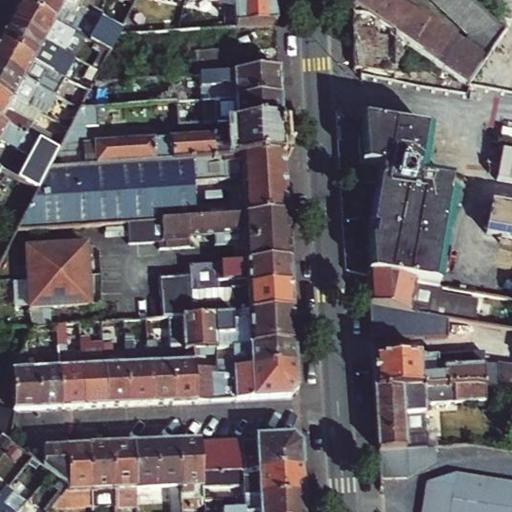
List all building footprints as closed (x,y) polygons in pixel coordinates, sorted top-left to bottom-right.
[(21,0),(20,3),(55,23),(73,33),(80,20),(76,16),(63,7),(67,0),(82,0),(83,0),(82,0),(21,0)] [(105,0),(103,13),(105,14),(102,19),(109,23),(111,19),(115,0),(105,0)] [(216,0),(226,2),(227,12),(197,13),(198,30),(276,25),(274,0),(216,0)] [(486,59),(464,44),(429,20),(393,0),(350,0),(351,7),(468,85),(486,59)] [(431,0),(470,35),(464,44),(486,59),(493,49),(504,32),(478,7),(470,0),(431,0)] [(20,3),(9,23),(63,52),(66,46),(62,44),(65,37),(52,29),(55,23),(20,3)] [(80,20),(73,33),(109,52),(121,30),(109,23),(102,19),(96,16),(81,8),(76,16),(80,20)] [(99,11),(96,16),(102,19),(105,14),(103,13),(99,11)] [(9,23),(0,38),(0,42),(34,61),(38,54),(52,62),(56,54),(60,57),(63,52),(9,23)] [(34,61),(0,42),(0,67),(42,90),(45,86),(40,84),(48,69),(34,61)] [(221,73),(218,50),(199,51),(201,75),(221,73)] [(42,90),(0,67),(0,91),(13,99),(28,107),(35,93),(40,95),(42,90)] [(215,88),(216,99),(281,94),(279,69),(249,71),(224,73),(221,73),(201,75),(199,75),(200,86),(200,89),(215,88)] [(199,75),(181,76),(182,88),(200,86),(199,75)] [(80,109),(89,92),(79,86),(69,105),(79,111),(80,109)] [(0,91),(0,120),(46,146),(51,136),(32,126),(34,122),(7,109),(13,99),(0,91)] [(281,94),(216,99),(210,99),(211,114),(217,113),(218,123),(232,123),(282,119),(281,94)] [(144,104),(99,107),(100,125),(145,121),(144,104)] [(58,152),(49,169),(220,158),(218,137),(156,142),(88,146),(87,130),(100,130),(100,125),(99,107),(80,109),(79,111),(69,130),(58,152)] [(282,119),(232,123),(233,136),(218,137),(220,158),(284,153),(282,119)] [(0,169),(1,170),(2,170),(37,192),(49,169),(58,152),(51,148),(46,146),(0,120),(0,169)] [(365,244),(367,277),(412,285),(441,289),(457,197),(450,196),(453,180),(426,176),(434,133),(407,129),(358,120),(362,188),(374,190),(384,192),(382,204),(380,204),(375,234),(370,233),(369,245),(365,244)] [(58,152),(69,130),(62,126),(51,148),(58,152)] [(220,158),(49,169),(37,192),(17,232),(128,225),(197,220),(195,183),(242,180),(244,217),(288,215),(284,153),(220,158)] [(384,192),(374,190),(365,244),(369,245),(370,233),(375,234),(380,204),(382,204),(384,192)] [(511,203),(493,200),(487,235),(511,239),(511,203)] [(291,261),(288,215),(244,217),(197,220),(128,225),(129,244),(159,242),(160,250),(190,248),(189,239),(214,237),(214,247),(236,245),(246,245),(248,264),(291,261)] [(85,245),(25,249),(29,309),(89,305),(85,245)] [(236,245),(237,264),(248,264),(246,245),(236,245)] [(191,291),(230,289),(292,285),(291,261),(248,264),(237,264),(190,267),(190,276),(191,291)] [(184,317),(192,316),(192,304),(191,291),(190,276),(159,278),(162,318),(169,317),(184,317)] [(367,277),(369,307),(449,319),(480,324),(483,308),(413,296),(412,285),(367,277)] [(192,304),(192,316),(293,311),(292,285),(230,289),(230,302),(192,304)] [(449,337),(449,319),(369,307),(371,339),(449,337)] [(231,346),(235,346),(295,342),(293,311),(192,316),(184,317),(186,349),(194,349),(214,347),(216,347),(215,335),(230,334),(231,346)] [(197,402),(194,349),(186,349),(184,317),(169,317),(170,338),(172,362),(174,403),(197,402)] [(136,364),(134,319),(124,320),(126,353),(127,365),(136,364)] [(129,405),(127,365),(126,353),(113,353),(111,321),(102,321),(104,355),(105,366),(106,406),(129,405)] [(157,340),(148,341),(149,352),(158,351),(157,340)] [(235,346),(237,366),(296,362),(295,342),(235,346)] [(82,345),(82,357),(91,356),(90,345),(82,345)] [(60,346),(61,368),(83,367),(82,357),(68,358),(68,346),(60,346)] [(63,408),(61,368),(48,369),(47,347),(42,347),(42,353),(37,353),(38,358),(38,370),(40,409),(63,408)] [(214,347),(194,349),(197,402),(291,397),(298,388),(296,362),(237,366),(237,369),(216,370),(214,347)] [(372,360),(374,391),(470,386),(482,388),(485,388),(484,364),(484,358),(484,353),(380,359),(372,360)] [(82,357),(83,367),(85,407),(106,406),(105,366),(104,355),(91,356),(82,357)] [(8,368),(13,372),(38,370),(38,358),(16,360),(8,368)] [(172,362),(149,363),(151,404),(174,403),(172,362)] [(136,364),(127,365),(129,405),(151,404),(149,363),(136,364)] [(511,366),(484,364),(485,388),(511,392),(511,366)] [(83,367),(61,368),(63,408),(85,407),(83,367)] [(40,409),(38,370),(13,372),(15,411),(40,409)] [(379,452),(424,449),(421,406),(483,402),(482,388),(470,386),(374,391),(379,452)] [(202,474),(225,473),(303,470),(302,446),(292,437),(256,439),(257,455),(221,456),(221,440),(201,441),(202,474)] [(181,500),(203,499),(202,474),(201,441),(178,442),(181,500)] [(181,504),(181,500),(178,442),(156,443),(158,489),(170,488),(170,504),(181,504)] [(158,489),(156,443),(134,444),(136,489),(147,489),(148,505),(159,505),(158,489)] [(136,489),(134,444),(112,445),(114,490),(125,490),(136,489)] [(114,490),(112,445),(90,446),(92,491),(103,490),(104,506),(115,506),(114,490)] [(68,447),(70,487),(70,491),(92,491),(90,446),(68,447)] [(23,449),(70,487),(68,447),(23,449)] [(380,480),(394,479),(408,478),(436,461),(435,448),(424,449),(379,452),(380,480)] [(244,487),(244,498),(305,495),(303,470),(225,473),(226,488),(244,487)] [(226,488),(225,473),(202,474),(203,499),(211,499),(226,498),(226,488)] [(421,511),(511,511),(511,484),(455,475),(453,488),(426,484),(421,511)] [(70,487),(58,502),(92,501),(92,491),(70,491),(70,487)] [(136,508),(136,489),(125,490),(126,508),(136,508)] [(204,511),(305,511),(305,495),(244,498),(244,509),(204,511)]
